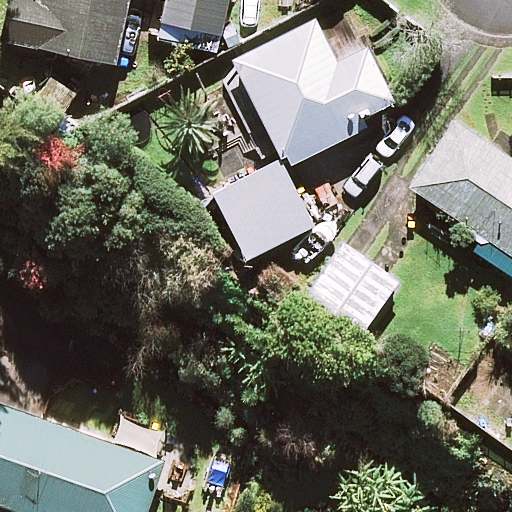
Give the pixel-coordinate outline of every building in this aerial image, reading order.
[(11,0),(3,43),(117,66),(130,0),(161,0),(168,1),(163,25),(221,37),(228,0),(11,0)] [(362,120),(394,103),(366,50),(337,65),(315,23),(235,64),(288,168),(366,128),(362,120)] [(511,161),(453,122),(409,187),(480,236),(470,250),(511,278),(511,161)] [(314,227),(280,162),(214,196),(247,261),(314,227)] [(396,286),(343,247),(307,296),(361,335),(396,286)] [(511,369),(511,367),(491,353),(465,392),(486,407),(511,369)] [(0,503),(25,511),(147,511),(174,437),(125,420),(117,441),(0,401),(0,503)]
